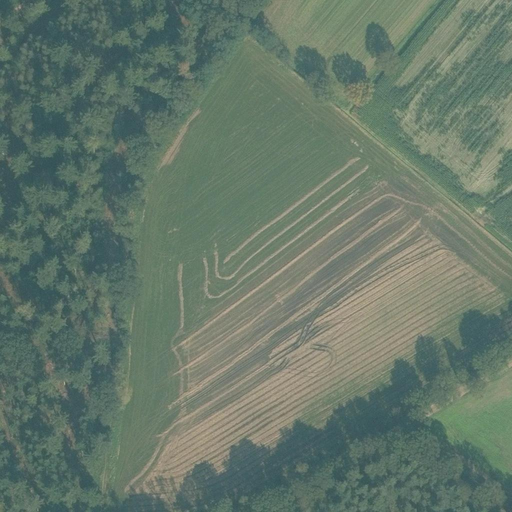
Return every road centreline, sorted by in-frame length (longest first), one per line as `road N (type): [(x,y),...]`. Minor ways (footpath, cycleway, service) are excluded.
road 1 (track): [(99,511),(112,351),(0,348)]
road 2 (track): [(252,511),(399,427)]
road 3 (track): [(511,506),(399,427)]
road 4 (track): [(399,427),(511,358)]
